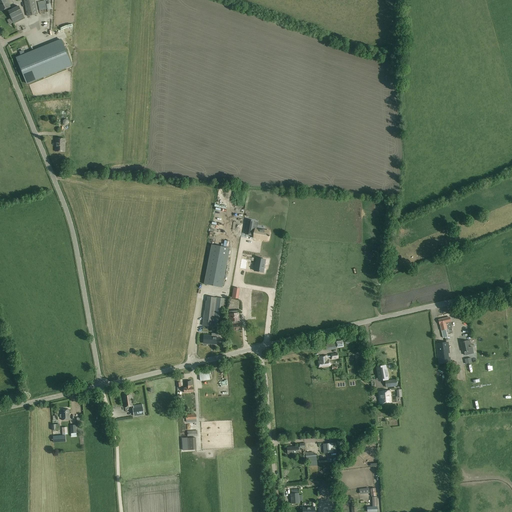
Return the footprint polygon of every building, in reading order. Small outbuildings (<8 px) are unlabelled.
[(0,0),(0,9),(1,12),(11,7),(7,0),(0,0)] [(23,0),(26,12),(27,16),(37,14),(34,0),(23,0)] [(8,12),(11,18),(13,23),(24,17),(22,13),(19,6),(8,12)] [(16,58),(18,64),(37,56),(34,51),(16,58)] [(65,139),(56,139),(55,152),(64,152),(65,139)] [(254,238),(268,240),(269,231),(256,229),(256,228),(253,227),(254,221),(248,220),(245,234),(251,235),(252,232),(255,233),(254,238)] [(222,288),(230,248),(211,245),(203,284),(222,288)] [(254,271),(263,272),(265,260),(256,258),(254,271)] [(226,310),(227,299),(207,297),(206,301),(203,326),(221,328),(223,310),(226,310)] [(238,313),(238,311),(229,311),(229,314),(230,322),(232,321),(232,324),(233,331),(241,330),(241,323),(237,324),(237,321),(239,321),(238,313)] [(450,322),(449,317),(438,320),(439,324),(440,324),(441,331),(452,328),(450,322)] [(212,334),(212,336),(204,336),(203,343),(216,344),(216,334),(212,334)] [(448,342),(446,343),(436,344),(438,364),(450,362),(450,357),(448,358),(447,353),(449,353),(448,342)] [(327,358),(331,357),(331,356),(327,356),(319,357),(319,362),(318,362),(319,367),(330,366),(329,360),(328,360),(327,358)] [(377,367),(379,379),(380,378),(381,381),(384,380),(383,378),(387,377),(388,377),(387,369),(386,369),(385,365),(377,367)] [(200,381),(210,380),(208,370),(202,371),(202,372),(199,373),(200,381)] [(192,388),(191,381),(184,381),(185,388),(183,388),(182,388),(182,390),(184,390),(184,393),(193,392),(193,387),(192,388)] [(227,382),(217,382),(217,386),(214,386),(214,396),(227,396),(227,382)] [(380,404),(391,403),(390,391),(379,392),(380,404)] [(124,407),(133,406),(131,394),(123,395),(124,407)] [(143,407),(133,409),(134,416),(144,415),(143,407)] [(60,418),(61,418),(61,420),(70,420),(69,410),(61,410),(61,415),(60,415),(60,418)] [(196,450),(195,438),(182,438),(183,450),(196,450)] [(299,503),(299,500),(298,493),(290,494),(291,504),(299,503)] [(367,507),(367,511),(371,511),(372,511),(377,511),(377,502),(372,502),(373,507),(367,507)]
